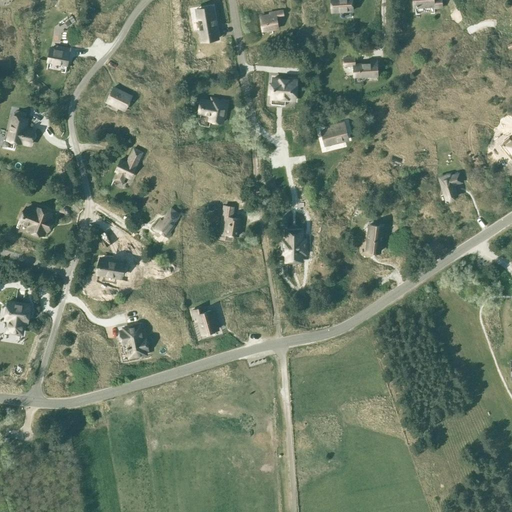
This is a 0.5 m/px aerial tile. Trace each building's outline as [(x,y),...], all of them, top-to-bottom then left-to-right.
[(330,0),(332,12),(352,11),(351,0),(330,0)] [(412,0),(413,7),(433,6),(434,8),(442,8),(441,0),(412,0)] [(201,9),(196,10),(198,20),(202,42),(218,39),(215,25),(214,25),(213,20),(214,20),(212,7),(201,9)] [(276,16),(283,15),(282,11),(269,13),(269,15),(260,17),(262,31),(278,28),(276,16)] [(50,48),(48,61),(67,65),(69,52),(70,49),(57,46),(56,49),(50,48)] [(377,75),(377,60),(370,61),(370,64),(354,64),(354,57),(344,58),(345,66),(353,65),(354,77),(377,75)] [(271,98),(279,98),(279,99),(295,101),(296,81),(273,79),(272,84),(270,84),(270,92),(272,92),(271,98)] [(124,110),(131,97),(113,88),(107,102),(124,110)] [(224,117),(227,101),(222,100),(222,101),(217,100),(217,99),(211,98),(211,102),(203,101),(201,113),(210,115),(209,121),(222,123),(223,117),(224,117)] [(11,114),(6,139),(31,145),(35,129),(27,127),(29,118),(25,117),(26,112),(16,110),(15,115),(11,114)] [(325,145),(348,139),(344,123),(330,126),(331,129),(321,132),(325,145)] [(127,163),(126,163),(120,160),(115,171),(117,172),(113,179),(121,183),(125,176),(130,178),(135,167),(142,153),(134,148),(131,155),(130,155),(128,158),(129,159),(127,163)] [(450,173),(437,177),(445,201),(458,197),(454,186),(463,183),(462,180),(460,172),(451,174),(450,173)] [(231,218),(232,212),(233,207),(224,206),(219,238),(232,240),(232,235),(238,236),(240,219),(231,218)] [(47,231),(52,219),(50,218),(51,213),(36,208),(35,212),(26,209),(24,214),(23,214),(23,216),(21,221),(30,224),(28,229),(43,235),(45,230),(47,231)] [(179,215),(171,209),(164,217),(165,218),(163,221),(161,220),(153,229),(159,233),(160,232),(168,238),(171,234),(167,231),(172,224),(179,215)] [(283,240),(283,253),(287,253),(287,260),(287,271),(287,260),(296,260),(296,266),(297,266),(297,260),(301,261),(301,253),(305,253),(305,241),(301,241),(301,233),(297,233),(297,228),(296,228),(296,233),(287,233),(287,223),(287,233),(287,240),(283,240)] [(382,226),(369,225),(366,250),(380,252),(380,249),(382,249),(382,244),(380,244),(382,226)] [(100,258),(97,273),(120,278),(123,262),(116,261),(118,254),(105,252),(104,259),(100,258)] [(8,302),(5,319),(10,320),(8,331),(21,333),(23,322),(26,322),(27,322),(27,320),(30,305),(8,302)] [(202,308),(192,311),(195,322),(197,321),(201,335),(215,331),(213,323),(215,322),(212,310),(203,313),(202,308)] [(129,353),(148,349),(146,338),(143,339),(140,326),(131,328),(131,330),(120,332),(123,343),(127,342),(128,347),(127,347),(127,349),(128,348),(129,353)]
